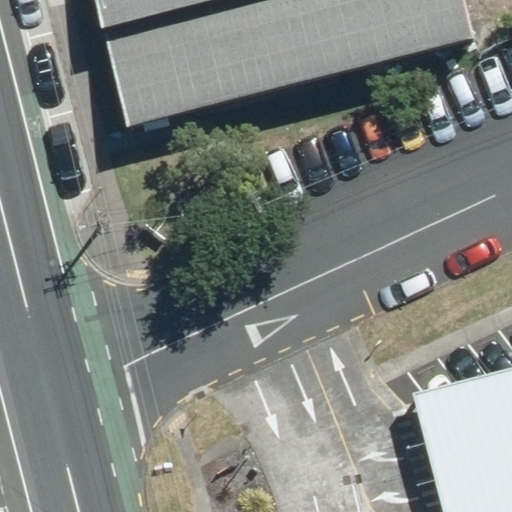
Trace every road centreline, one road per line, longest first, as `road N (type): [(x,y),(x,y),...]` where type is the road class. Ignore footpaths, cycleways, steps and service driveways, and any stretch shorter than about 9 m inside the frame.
road 1 (unclassified): [(511,181),(55,401)]
road 2 (secondary): [(55,401),(0,185)]
